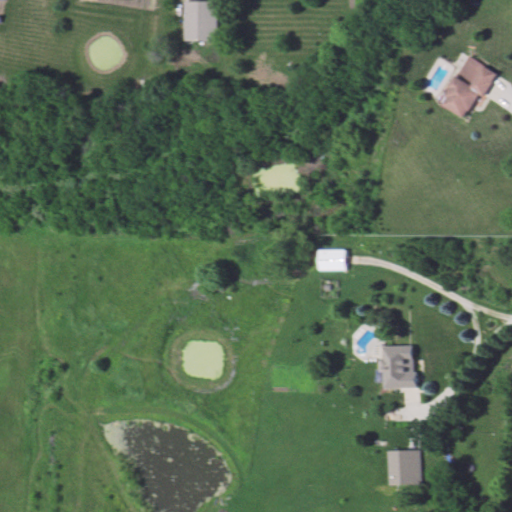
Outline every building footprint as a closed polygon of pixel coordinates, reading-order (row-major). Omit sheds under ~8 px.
[(187,41),(219,41),(219,1),(186,2),(187,41)] [(500,73),(470,56),(459,75),(460,75),(443,104),(468,119),(481,96),(485,99),(500,73)] [(347,270),(347,250),(320,250),(321,271),(347,270)] [(417,345),(384,346),(385,389),(418,388),(417,345)] [(390,486),(423,485),(421,450),(389,451),(390,486)]
